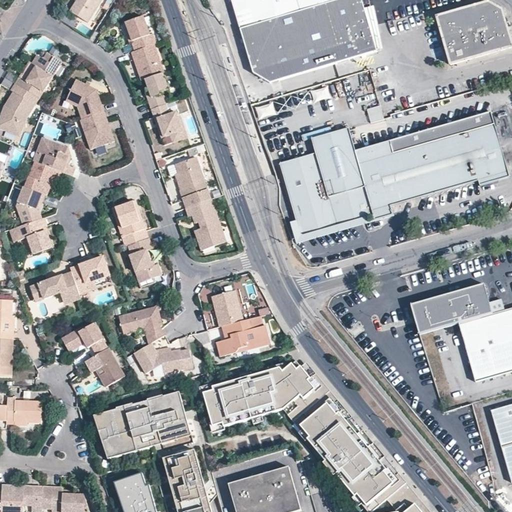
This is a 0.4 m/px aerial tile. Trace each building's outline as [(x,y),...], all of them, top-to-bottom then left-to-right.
[(63,10),(68,13),(74,4),(69,0),(63,10)] [(75,0),(74,4),(68,13),(86,25),(101,0),(75,0)] [(360,0),(230,0),(252,73),(271,85),(376,53),(360,0)] [(511,47),(511,46),(502,11),(488,3),(436,18),(450,66),(511,47)] [(128,30),(130,35),(126,36),(129,44),(131,43),(134,53),(153,47),(156,46),(152,35),(150,36),(143,17),(126,23),(128,30)] [(134,63),(136,62),(139,71),(137,72),(141,83),(144,82),(161,76),(164,76),(153,47),(134,53),(130,55),(134,63)] [(46,56),(42,61),(49,65),(52,59),(46,56)] [(31,66),(35,68),(40,60),(36,57),(31,66)] [(40,60),(35,68),(26,83),(20,79),(15,86),(34,99),(38,101),(39,101),(40,98),(61,65),(52,59),(49,65),(42,61),(40,60)] [(144,82),(148,94),(150,101),(147,102),(151,112),(166,107),(162,96),(168,94),(161,76),(144,82)] [(77,112),(78,115),(86,113),(89,120),(104,114),(96,92),(74,81),(63,102),(76,109),(77,112)] [(13,96),(8,103),(3,112),(0,119),(0,132),(19,140),(28,119),(34,107),(30,105),(34,99),(15,86),(10,94),(13,96)] [(328,88),(293,96),(295,107),(331,99),(328,88)] [(63,102),(62,106),(77,112),(76,109),(63,102)] [(273,103),(256,107),(259,118),(276,114),(273,103)] [(380,106),(367,110),(371,124),(385,120),(380,106)] [(156,127),(159,125),(164,140),(161,141),(164,149),(173,147),(170,138),(182,134),(177,121),(175,116),(169,118),(166,107),(151,112),(156,127)] [(89,120),(86,113),(78,115),(81,122),(89,120)] [(81,122),(79,123),(89,151),(114,143),(104,114),(89,120),(81,122)] [(509,182),(494,128),(491,117),(388,145),(405,206),(478,185),(479,190),(509,182)] [(182,134),(186,133),(181,120),(177,121),(182,134)] [(161,141),(164,140),(159,125),(156,127),(161,141)] [(336,228),(341,220),(345,222),(352,220),(355,216),(363,221),(373,218),(375,223),(392,219),(390,210),(405,206),(391,157),(388,145),(382,147),(355,154),(348,132),(312,142),(316,156),(280,166),(283,179),(296,225),(314,234),(336,228)] [(170,138),(173,147),(188,141),(186,133),(182,134),(170,138)] [(65,167),(68,159),(62,157),(65,150),(42,141),(37,153),(40,155),(36,165),(60,175),(70,179),(73,171),(65,167)] [(115,148),(114,143),(89,151),(90,156),(115,148)] [(175,168),(178,176),(183,192),(179,193),(185,211),(210,203),(195,161),(175,168)] [(44,198),(46,199),(53,183),(56,185),(60,175),(36,165),(34,164),(23,190),(44,198)] [(178,176),(175,168),(168,170),(171,179),(174,178),(178,176)] [(178,176),(174,178),(179,193),(183,192),(178,176)] [(23,190),(18,205),(24,208),(19,218),(23,228),(40,221),(38,213),(35,212),(37,205),(41,206),(44,198),(23,190)] [(196,226),(200,225),(203,234),(201,239),(196,241),(200,252),(207,250),(213,251),(225,247),(210,203),(185,211),(189,221),(194,219),(196,226)] [(121,230),(130,228),(132,235),(120,239),(124,249),(126,249),(147,241),(140,220),(137,221),(135,215),(138,214),(134,204),(115,210),(121,230)] [(115,210),(111,212),(120,239),(132,235),(130,228),(121,230),(115,210)] [(14,244),(22,241),(29,258),(50,251),(45,236),(41,237),(39,231),(42,230),(45,228),(42,221),(40,221),(23,228),(9,233),(14,244)] [(9,233),(5,234),(10,245),(14,244),(9,233)] [(150,269),(148,263),(145,254),(151,252),(147,241),(126,249),(130,258),(128,259),(134,275),(139,273),(142,283),(150,280),(159,277),(156,267),(153,268),(150,269)] [(88,293),(86,285),(108,277),(102,260),(69,270),(71,275),(78,296),(88,293)] [(50,299),(58,296),(60,302),(66,306),(79,301),(78,296),(71,275),(58,279),(57,284),(54,285),(52,281),(28,289),(32,301),(41,298),(43,296),(50,299)] [(86,285),(88,293),(111,285),(108,277),(86,285)] [(494,314),(486,284),(412,305),(416,319),(421,335),(456,325),(494,314)] [(215,304),(217,303),(219,310),(217,311),(221,327),(225,326),(244,321),(236,290),(213,296),(215,304)] [(43,296),(41,298),(32,301),(33,304),(50,299),(43,296)] [(13,302),(0,301),(0,340),(14,341),(15,332),(12,332),(12,317),(13,302)] [(133,333),(144,329),(146,336),(149,346),(152,344),(166,337),(160,327),(163,326),(160,317),(157,317),(156,313),(159,312),(158,308),(119,319),(124,335),(133,333)] [(472,384),(497,377),(511,372),(511,309),(494,314),(456,325),(472,384)] [(237,352),(239,348),(271,340),(267,326),(264,327),(261,317),(244,321),(225,326),(228,335),(233,334),(234,338),(218,342),(221,356),(237,352)] [(69,348),(81,341),(83,344),(85,349),(87,350),(90,348),(95,357),(108,350),(94,325),(83,331),(78,334),(77,331),(64,338),(69,348)] [(233,334),(228,335),(225,326),(221,327),(214,329),(218,342),(234,338),(233,334)] [(133,333),(135,339),(146,336),(144,329),(133,333)] [(60,340),(67,353),(83,344),(81,341),(69,348),(64,338),(60,340)] [(0,340),(0,374),(13,375),(13,369),(11,369),(11,356),(13,356),(14,341),(0,340)] [(272,344),(271,340),(239,348),(237,352),(272,344)] [(148,373),(150,372),(163,365),(164,371),(193,366),(190,349),(178,351),(178,350),(169,351),(158,353),(156,350),(152,344),(149,346),(136,353),(148,373)] [(98,374),(103,371),(107,376),(101,380),(106,389),(125,378),(118,365),(109,350),(108,350),(95,357),(90,361),(98,374)] [(90,361),(84,364),(92,378),(98,374),(90,361)] [(356,435),(323,395),(299,366),(294,361),(281,372),(278,368),(254,375),(256,382),(251,384),(248,373),(245,374),(244,372),(229,376),(231,383),(214,388),(215,391),(205,394),(214,426),(224,424),(225,426),(275,412),(273,407),(281,404),(284,408),(315,445),(313,447),(324,461),(333,453),(336,456),(333,459),(334,460),(328,465),(324,469),(330,477),(335,473),(346,487),(348,485),(370,511),(368,511),(369,511),(385,499),(396,511),(420,511),(399,487),(367,447),(353,459),(342,446),(356,435)] [(431,511),(305,361),(299,366),(323,395),(356,435),(367,447),(420,511),(431,511)] [(107,376),(103,371),(98,374),(101,380),(107,376)] [(215,391),(214,388),(213,385),(203,388),(205,394),(215,391)] [(418,416),(430,406),(420,393),(408,403),(418,416)] [(181,396),(96,418),(106,456),(111,455),(113,462),(124,459),(122,452),(191,434),(181,396)] [(44,403),(15,403),(15,400),(8,399),(8,407),(7,422),(7,426),(16,426),(16,423),(30,423),(43,424),(44,403)] [(284,408),(281,404),(273,407),(275,412),(281,410),(313,447),(315,445),(284,408)] [(511,406),(488,413),(508,485),(511,483),(511,406)] [(225,429),(225,426),(224,424),(214,426),(216,432),(225,429)] [(451,430),(445,441),(462,450),(468,438),(451,430)] [(210,511),(194,450),(166,458),(180,511),(210,511)] [(334,460),(333,459),(336,456),(333,453),(324,461),(328,465),(334,460)] [(254,478),(229,485),(236,511),(280,511),(287,510),(285,505),(299,501),(290,468),(266,475),(254,478)] [(148,500),(142,479),(119,485),(125,506),(127,506),(129,511),(150,511),(151,511),(148,511),(146,511),(143,502),(148,500)] [(368,511),(370,511),(348,485),(346,487),(367,511),(368,511)] [(24,511),(24,507),(34,507),(44,508),(44,510),(52,511),(53,489),(35,488),(35,491),(25,491),(25,488),(3,486),(1,511),(24,511)] [(91,511),(86,497),(74,497),(65,496),(64,492),(65,489),(53,489),(52,511),(91,511)] [(299,501),(285,505),(287,510),(280,511),(299,511),(302,511),(299,501)]
